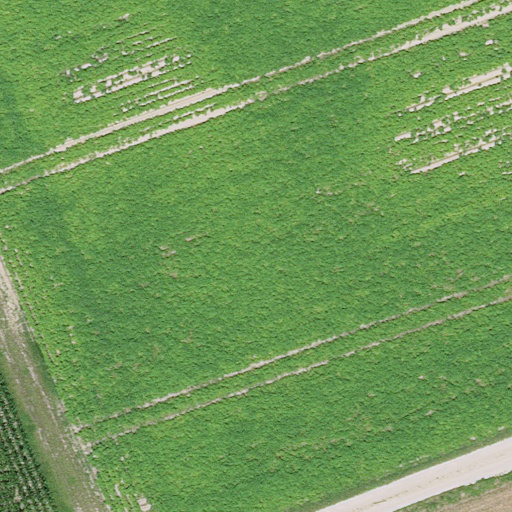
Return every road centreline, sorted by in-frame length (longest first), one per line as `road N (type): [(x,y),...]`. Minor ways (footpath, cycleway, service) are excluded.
road 1 (track): [(82,511),(0,325)]
road 2 (track): [(511,461),(371,511)]
